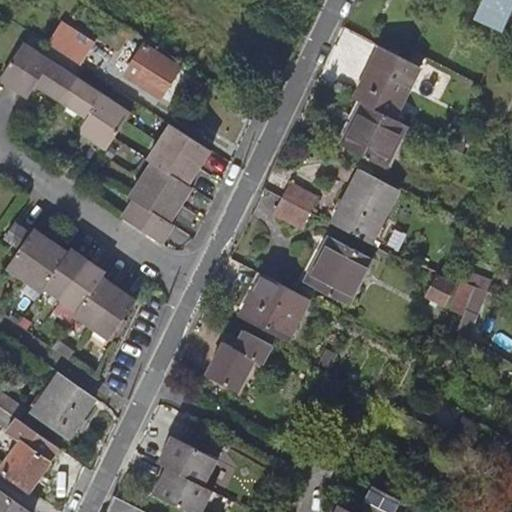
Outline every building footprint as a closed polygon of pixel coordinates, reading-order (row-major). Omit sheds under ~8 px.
[(505,32),(511,14),(511,0),(486,0),(478,19),(505,32)] [(57,42),(87,62),(102,40),(71,20),(57,42)] [(65,100),(82,75),(28,38),(4,74),(32,93),(39,82),(65,100)] [(427,53),(417,47),(412,56),(387,44),(361,96),(366,98),(397,114),(427,53)] [(140,55),(130,71),(164,92),(183,62),(163,48),(153,64),(140,55)] [(134,110),(82,75),(65,100),(91,117),(84,128),(111,146),(134,110)] [(409,120),(397,114),(366,98),(359,113),(363,115),(349,144),(388,163),(409,120)] [(214,148),(174,121),(163,139),(203,165),(214,148)] [(485,139),(462,128),(455,144),(495,164),(498,155),(482,146),(485,139)] [(151,157),(155,160),(191,183),(203,165),(163,139),(151,157)] [(155,160),(144,177),(183,203),(194,186),(191,183),(155,160)] [(401,186),(363,166),(336,219),(376,240),(401,186)] [(173,219),(183,203),(144,177),(133,194),(136,197),(172,220),(173,219)] [(287,194),(312,207),(319,193),(293,180),(287,194)] [(312,207),(287,194),(279,209),(305,222),(312,207)] [(176,221),(173,219),(172,220),(136,197),(126,214),(164,240),(176,221)] [(18,214),(15,219),(33,232),(36,227),(18,214)] [(15,219),(11,224),(5,233),(23,246),(29,237),(33,232),(15,219)] [(29,237),(46,248),(53,239),(36,227),(33,232),(29,237)] [(326,248),(310,278),(350,300),(375,253),(331,231),(323,247),(326,248)] [(46,248),(29,237),(23,246),(18,252),(35,264),(46,248)] [(46,248),(65,261),(72,251),(70,250),(53,239),(46,248)] [(65,261),(81,272),(90,258),(73,246),(70,250),(72,251),(65,261)] [(65,261),(46,248),(35,264),(53,277),(65,261)] [(35,264),(18,252),(9,266),(26,278),(35,264)] [(81,272),(97,284),(104,275),(105,276),(109,271),(90,258),(81,272)] [(53,277),(69,288),(81,272),(65,261),(53,277)] [(53,277),(35,264),(26,278),(43,291),(46,286),(53,277)] [(490,288),(494,279),(468,269),(464,278),(490,288)] [(314,295),(267,270),(247,309),(294,334),(314,295)] [(432,270),(424,291),(443,300),(452,279),(432,270)] [(69,288),(86,300),(97,284),(81,272),(69,288)] [(97,284),(115,296),(121,287),(105,276),(104,275),(97,284)] [(69,288),(53,277),(46,286),(63,298),(69,288)] [(86,300),(104,312),(115,296),(97,284),(86,300)] [(115,296),(133,309),(139,299),(121,287),(115,296)] [(86,300),(69,288),(63,298),(79,310),(86,300)] [(104,312),(126,328),(130,319),(126,318),(133,309),(115,296),(104,312)] [(104,312),(86,300),(79,310),(76,314),(94,326),(104,312)] [(466,326),(477,333),(487,309),(475,304),(466,326)] [(126,328),(104,312),(94,326),(118,343),(126,328)] [(274,341),(247,327),(238,344),(226,339),(209,373),(240,388),(257,356),(265,360),(274,341)] [(96,396),(61,372),(33,412),(67,437),(96,396)] [(59,443),(0,400),(0,421),(19,436),(0,462),(0,465),(27,486),(59,443)] [(414,414),(399,406),(390,423),(405,431),(414,414)] [(163,459),(171,463),(208,482),(221,455),(176,432),(163,459)] [(208,482),(171,463),(158,491),(199,511),(205,511),(218,487),(208,482)] [(405,511),(412,500),(385,486),(376,505),(381,507),(378,511),(364,511),(351,505),(347,511),(405,511)] [(31,511),(0,488),(0,511),(31,511)] [(152,511),(120,496),(113,511),(152,511)]
